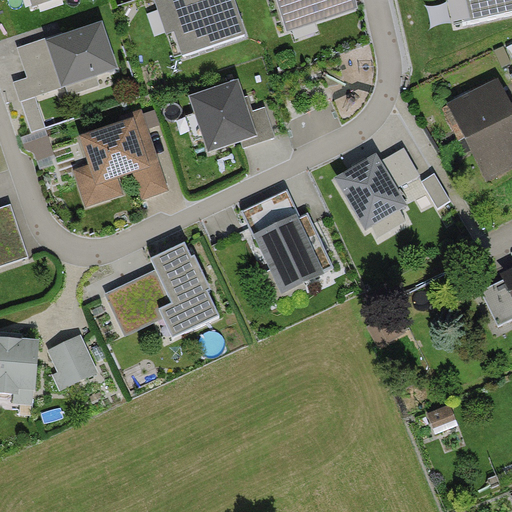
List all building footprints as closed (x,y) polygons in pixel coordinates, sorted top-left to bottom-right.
[(154,0),(176,66),(246,43),(231,0),(154,0)] [(353,0),(277,0),(288,31),(355,9),(353,0)] [(511,25),(511,0),(446,0),(454,34),(470,32),(472,35),(511,25)] [(114,70),(101,30),(51,46),(49,40),(19,50),(29,81),(59,71),(64,86),(114,70)] [(244,101),(240,88),(189,104),(193,118),(186,121),(194,145),(203,143),(209,161),(243,150),(244,153),(276,142),(266,112),(254,116),(249,100),(244,101)] [(489,177),(511,165),(511,110),(501,89),(456,111),(454,107),(444,111),(459,141),(469,137),(489,177)] [(39,109),(25,113),(32,134),(46,129),(39,109)] [(123,129),(79,144),(87,170),(74,174),(86,211),(123,199),(119,186),(136,180),(144,204),(170,195),(142,113),(121,121),(123,129)] [(50,142),(46,131),(22,139),(26,150),(36,154),(41,170),(54,165),(46,143),(50,142)] [(376,162),(339,183),(367,232),(404,210),(393,192),(420,177),(404,151),(378,166),(376,162)] [(451,203),(435,175),(422,182),(438,210),(451,203)] [(335,269),(309,215),(294,222),(282,195),(242,213),(255,241),(258,240),(284,294),(335,269)] [(0,217),(0,268),(29,259),(14,213),(0,217)] [(157,273),(107,296),(124,331),(160,314),(173,341),(220,319),(186,245),(151,261),(157,273)] [(511,279),(482,293),(499,328),(511,321),(511,279)] [(401,333),(392,317),(370,329),(379,345),(401,333)] [(96,375),(79,339),(52,352),(68,387),(96,375)] [(38,348),(0,344),(0,393),(17,395),(17,389),(35,390),(38,348)] [(454,422),(448,409),(430,416),(435,429),(454,422)]
